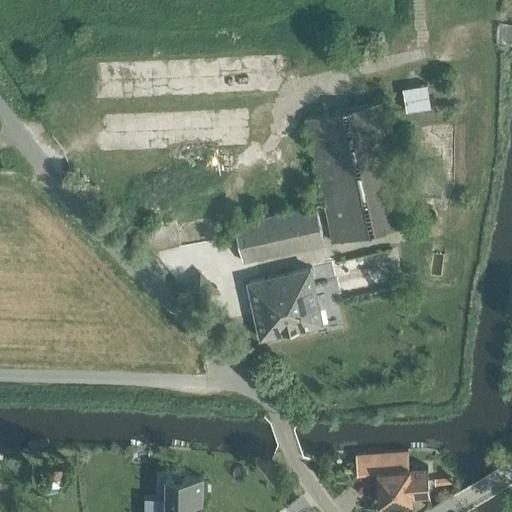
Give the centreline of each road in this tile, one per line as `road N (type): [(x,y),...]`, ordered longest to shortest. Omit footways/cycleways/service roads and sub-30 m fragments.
road 1 (track): [(39,160),(109,116),(284,111),(310,91),(425,51),(441,38),(499,34)]
road 2 (unclassified): [(242,373),(71,202),(0,103)]
road 3 (residential): [(331,511),(304,476),(274,406),(242,373)]
